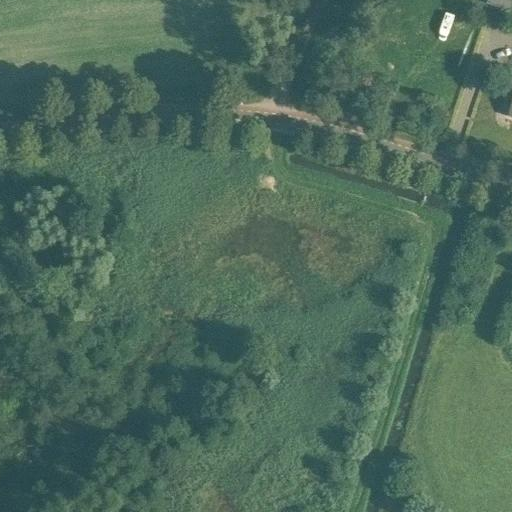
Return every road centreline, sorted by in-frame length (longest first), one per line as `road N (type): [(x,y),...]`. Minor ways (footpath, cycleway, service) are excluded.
road 1 (tertiary): [(0,136),(182,117),(288,121),(511,192)]
road 2 (track): [(288,121),(341,0)]
